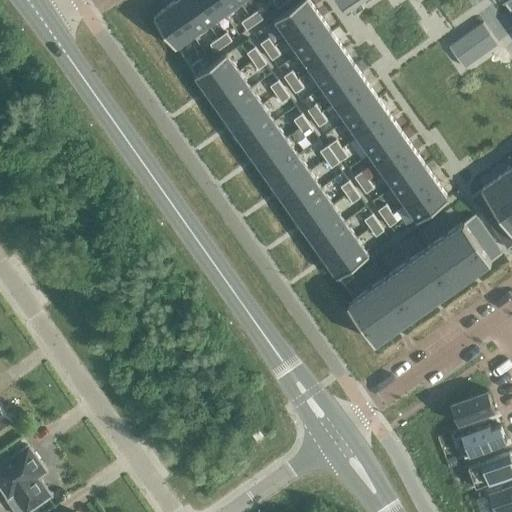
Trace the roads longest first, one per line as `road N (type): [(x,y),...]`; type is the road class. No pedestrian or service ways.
road 1 (tertiary): [(43,25),(335,437)]
road 2 (residential): [(0,264),(172,511)]
road 3 (residential): [(335,437),(496,318)]
road 4 (residential): [(235,511),(335,437)]
